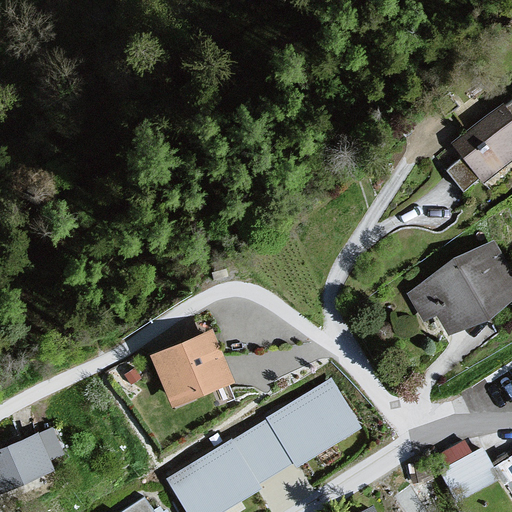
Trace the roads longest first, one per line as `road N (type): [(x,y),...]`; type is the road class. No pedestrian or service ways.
road 1 (residential): [(0,414),(206,297),(235,289),(258,294),(345,357),(418,443)]
road 2 (residential): [(418,443),(305,511)]
